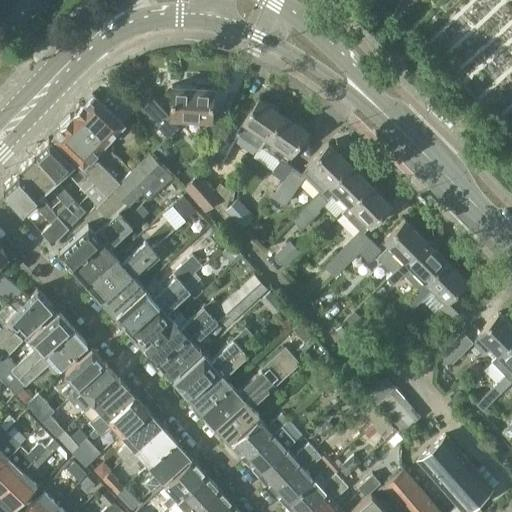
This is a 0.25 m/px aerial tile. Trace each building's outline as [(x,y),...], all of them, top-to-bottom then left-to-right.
[(169,115),(210,118),(211,87),(171,84),(169,115)] [(93,93),(73,114),(106,147),(120,133),(129,142),(136,134),(123,121),(93,93)] [(179,126),(150,95),(138,105),(167,137),(179,126)] [(260,146),(283,113),(258,97),(242,121),(236,130),(225,125),(208,158),(198,171),(182,187),(204,210),(221,195),(205,179),(215,161),(221,164),(238,134),(258,148),(260,146)] [(267,183),(276,189),(277,190),(293,166),(285,160),(290,153),(291,154),(307,130),(283,113),(260,146),(280,159),(277,162),(278,163),(271,172),(274,174),(267,183)] [(113,188),(127,203),(129,205),(142,193),(148,199),(158,189),(134,166),(119,182),(96,159),(106,147),(73,114),(54,133),(72,151),(83,162),(113,188)] [(97,204),(113,188),(83,162),(72,151),(68,155),(49,136),(34,150),(33,154),(56,179),(66,170),(97,204)] [(304,175),(320,191),(321,192),(349,163),(328,143),(308,163),(301,171),(293,166),(277,190),(276,189),(271,196),(284,204),(304,175)] [(134,166),(158,189),(173,175),(148,152),(134,166)] [(85,211),(56,179),(33,154),(19,167),(19,170),(40,195),(40,194),(49,186),(67,205),(69,215),(63,221),(68,227),(85,211)] [(331,195),(344,208),(345,209),(370,183),(349,163),(321,192),(320,191),(292,219),(302,228),(320,210),(319,209),(328,199),(327,198),(331,195)] [(69,228),(68,227),(63,221),(40,196),(41,196),(40,195),(19,170),(3,184),(3,190),(23,211),(33,202),(50,222),(41,232),(51,244),(69,228)] [(345,209),(344,208),(341,211),(359,229),(323,265),(335,276),(359,251),(371,239),(363,231),(370,224),(370,225),(391,204),(370,183),(345,209)] [(40,196),(63,221),(69,215),(67,205),(49,186),(40,194),(40,195),(41,196),(40,196)] [(237,195),(226,206),(243,223),(254,212),(237,195)] [(174,201),(163,209),(175,225),(186,216),(174,201)] [(58,251),(71,266),(134,210),(129,205),(127,203),(95,232),(87,224),(58,251)] [(71,266),(86,283),(116,255),(108,247),(131,226),(148,211),(142,203),(134,210),(71,266)] [(376,256),(392,271),(425,238),(404,218),(384,238),(389,243),(376,256)] [(412,267),(425,280),(446,259),(425,238),(392,271),(385,277),(393,286),(412,267)] [(380,248),(371,239),(359,251),(368,261),(380,248)] [(86,283),(99,297),(153,248),(145,240),(122,262),(116,255),(86,283)] [(301,251),(289,240),(274,255),(285,267),(301,251)] [(153,248),(99,297),(113,313),(143,285),(136,277),(167,249),(161,241),(153,248)] [(18,307),(28,295),(0,270),(0,260),(6,254),(0,246),(0,295),(8,304),(11,301),(18,307)] [(116,315),(130,330),(183,282),(209,257),(199,247),(173,271),(178,277),(155,299),(145,288),(116,315)] [(457,289),(466,280),(446,259),(425,280),(418,287),(406,298),(413,304),(432,287),(446,300),(438,308),(447,317),(466,299),(457,289)] [(219,304),(157,361),(171,376),(201,349),(193,340),(198,335),(199,336),(217,320),(218,321),(220,319),(226,325),(267,288),(253,273),(219,304)] [(130,330),(143,346),(181,312),(174,304),(190,289),(183,282),(130,330)] [(0,352),(4,356),(7,355),(22,338),(21,337),(53,306),(36,287),(28,295),(18,307),(5,322),(0,316),(0,352)] [(260,299),(273,314),(283,305),(270,290),(260,299)] [(143,346),(157,361),(219,304),(213,297),(204,305),(203,304),(188,319),(181,312),(143,346)] [(0,376),(4,380),(8,385),(72,327),(57,310),(25,340),(33,348),(16,363),(7,355),(4,356),(0,360),(0,376)] [(491,346),(499,353),(511,340),(511,325),(499,312),(478,333),(479,334),(474,339),(474,345),(480,351),(486,351),(491,346)] [(354,328),(345,319),(336,328),(345,337),(354,328)] [(293,328),(305,341),(314,334),(301,320),(293,328)] [(173,378),(188,394),(241,346),(241,345),(253,334),(246,326),(214,355),(215,356),(211,359),(203,351),(173,378)] [(72,327),(8,385),(15,392),(46,363),(54,372),(87,342),(72,327)] [(438,356),(447,366),(472,341),(463,332),(438,356)] [(511,340),(499,353),(511,366),(511,340)] [(201,409),(215,424),(293,354),(285,345),(237,389),(231,382),(201,409)] [(188,394),(201,409),(231,382),(224,374),(247,353),(241,346),(188,394)] [(42,420),(68,397),(67,397),(106,363),(91,347),(65,371),(73,380),(48,403),(38,391),(26,402),(42,420)] [(293,354),(215,424),(229,440),(259,413),(252,405),(299,361),(293,354)] [(342,366),(332,354),(323,362),(333,374),(342,366)] [(84,410),(93,402),(120,378),(106,363),(67,397),(68,397),(74,404),(77,402),(84,410)] [(359,383),(369,392),(382,379),(373,369),(359,383)] [(500,393),(511,381),(511,380),(511,379),(504,373),(492,385),(500,393)] [(382,379),(369,392),(367,394),(376,403),(394,386),(386,376),(383,380),(382,379)] [(89,421),(95,428),(133,393),(120,378),(93,402),(100,411),(89,421)] [(378,405),(385,413),(404,397),(395,387),(378,405)] [(322,414),(335,429),(360,406),(347,392),(322,414)] [(113,425),(120,433),(147,409),(133,393),(95,428),(102,435),(113,425)] [(404,397),(385,413),(393,423),(412,407),(404,397)] [(383,414),(371,401),(362,409),(373,422),(371,423),(372,424),(383,414)] [(412,407),(393,423),(402,433),(420,415),(412,407)] [(117,452),(123,458),(161,424),(147,409),(120,433),(128,441),(117,452)] [(231,442),(245,458),(282,425),(288,419),(281,412),(266,425),(259,417),(231,442)] [(50,414),(42,421),(57,436),(64,429),(50,414)] [(383,414),(372,424),(384,438),(395,428),(383,414)] [(508,439),(511,435),(511,420),(508,425),(508,424),(501,431),(508,439)] [(140,455),(148,463),(175,439),(161,424),(123,458),(129,465),(140,455)] [(245,458),(259,473),(286,448),(286,447),(295,439),(282,425),(245,458)] [(57,436),(71,451),(79,444),(64,429),(57,436)] [(0,436),(0,464),(20,443),(6,430),(0,436)] [(482,463),(476,468),(446,434),(417,459),(463,511),(492,487),(492,486),(498,481),(482,463)] [(46,446),(0,492),(0,500),(11,511),(37,484),(27,475),(59,443),(53,438),(45,445),(46,446)] [(175,439),(148,463),(155,472),(144,482),(151,489),(162,479),(189,455),(175,439)] [(0,464),(0,492),(46,446),(45,445),(41,442),(37,442),(28,451),(20,443),(0,464)] [(259,473),(272,488),(315,449),(308,442),(295,453),(296,454),(294,456),(286,448),(259,473)] [(272,488),(285,503),(313,477),(305,468),(308,465),(309,466),(321,455),(315,449),(272,488)] [(325,451),(321,455),(335,472),(340,467),(325,451)] [(170,506),(171,507),(206,474),(193,459),(164,484),(172,493),(163,502),(168,507),(170,506)] [(98,460),(91,466),(102,478),(108,472),(109,471),(98,460)] [(383,486),(404,511),(440,511),(404,468),(383,486)] [(102,478),(116,492),(124,485),(110,471),(109,471),(108,472),(102,478)] [(285,503),(293,511),(305,511),(342,479),(335,472),(325,481),(318,473),(313,477),(285,503)] [(372,472),(357,486),(365,495),(380,482),(372,472)] [(194,511),(220,489),(206,474),(171,507),(175,511),(194,511)] [(87,490),(95,483),(88,476),(80,483),(87,490)] [(342,479),(305,511),(336,511),(341,508),(331,498),(335,495),(335,496),(348,486),(342,479)] [(124,485),(116,492),(131,507),(132,507),(140,501),(125,484),(124,485)] [(98,497),(107,506),(116,498),(107,489),(98,497)] [(194,511),(224,511),(233,504),(220,489),(194,511)] [(23,511),(50,511),(58,505),(44,491),(23,511)] [(371,492),(348,511),(385,511),(384,510),(386,508),(371,492)] [(116,498),(107,506),(112,511),(117,511),(124,506),(116,498)]
